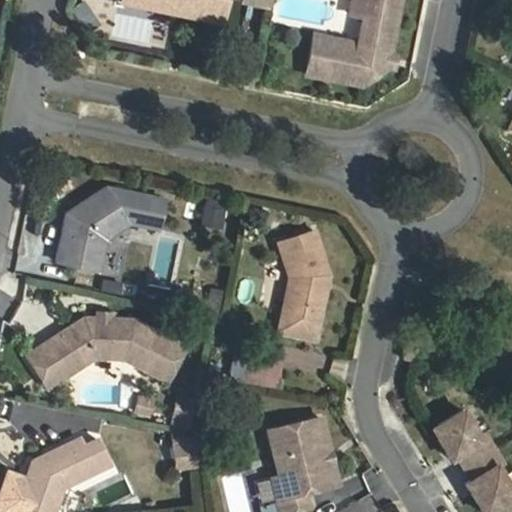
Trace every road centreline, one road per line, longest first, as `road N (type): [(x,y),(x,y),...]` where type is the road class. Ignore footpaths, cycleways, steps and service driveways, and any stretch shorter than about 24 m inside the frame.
road 1 (residential): [(371,143),(25,75)]
road 2 (residential): [(16,118),(360,179)]
road 3 (residential): [(432,511),(369,405),(402,234)]
road 4 (residential): [(402,234),(435,236),(455,227),(480,193),(476,150),(435,118)]
road 5 (residential): [(460,0),(435,118)]
